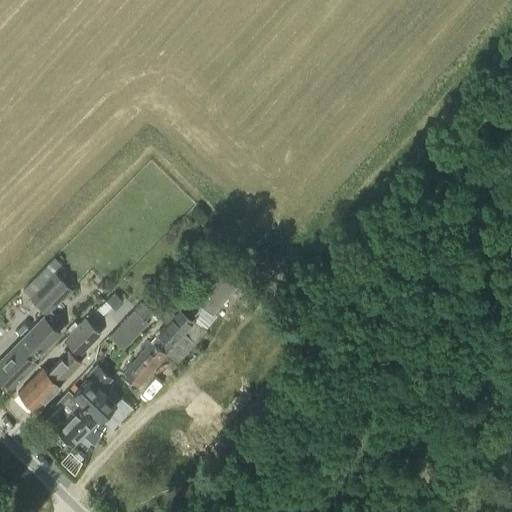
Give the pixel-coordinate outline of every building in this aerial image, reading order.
[(19,346),(0,365),(0,374),(10,384),(36,359),(33,356),(59,330),(51,323),(58,316),(51,309),(62,298),(63,299),(73,289),(47,265),(24,289),(45,310),(15,341),(19,346)] [(107,299),(115,308),(123,301),(114,292),(107,299)] [(153,310),(142,299),(109,333),(123,347),(148,321),(145,319),(153,310)] [(217,314),(213,311),(202,302),(192,314),(181,305),(166,323),(150,340),(122,374),(137,386),(165,352),(176,361),(217,314)] [(80,354),(101,333),(85,317),(64,338),(80,354)] [(34,407),(79,361),(67,350),(46,372),(42,367),(18,392),(34,407)] [(98,417),(115,400),(101,386),(110,377),(96,363),(86,374),(87,376),(72,392),(79,399),(98,417)] [(73,444),(98,418),(98,417),(79,399),(72,392),(67,388),(55,400),(59,404),(47,417),(54,425),(53,425),(73,444)] [(189,393),(160,423),(180,442),(208,413),(219,423),(229,412),(203,388),(194,397),(189,393)] [(76,456),(66,467),(73,474),(81,461),(76,456)]
